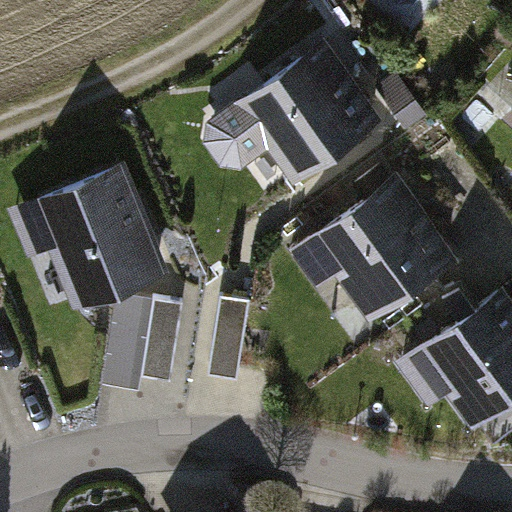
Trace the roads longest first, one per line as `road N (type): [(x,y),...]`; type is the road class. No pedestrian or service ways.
road 1 (residential): [(511,490),(226,444),(103,452),(0,482)]
road 2 (track): [(252,0),(161,60),(0,128)]
